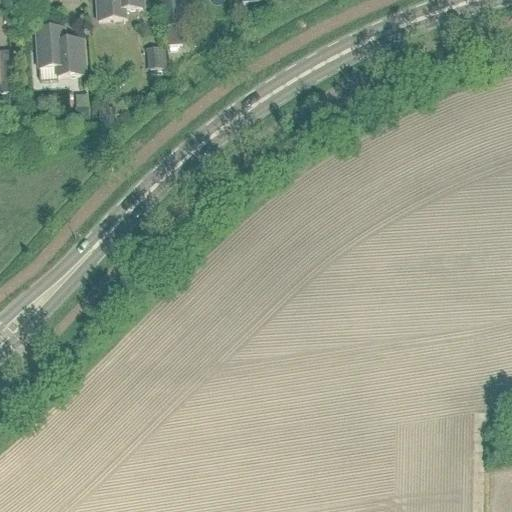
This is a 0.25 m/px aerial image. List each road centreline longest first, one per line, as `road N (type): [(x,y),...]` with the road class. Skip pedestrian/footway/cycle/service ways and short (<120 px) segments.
road 1 (secondary): [(82,261),(191,155),(273,93),(370,40),(481,0)]
road 2 (secondary): [(0,357),(81,274),(82,261)]
